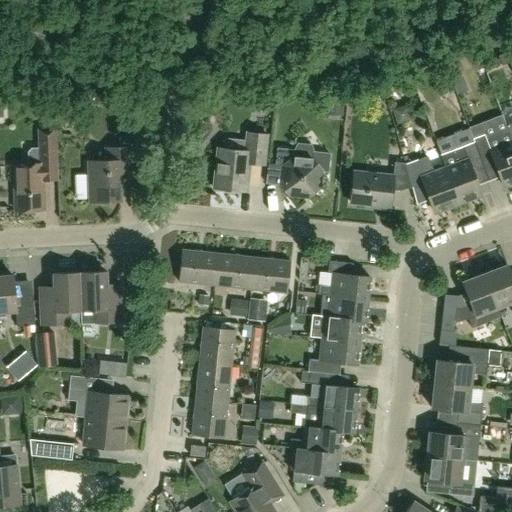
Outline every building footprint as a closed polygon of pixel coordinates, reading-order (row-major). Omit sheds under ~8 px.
[(57,180),(56,157),(55,129),(54,129),(53,117),(41,118),(41,130),(39,130),(39,149),(32,149),(29,152),(29,164),(13,165),(15,210),(44,209),(43,181),(57,180)] [(511,143),(511,142),(506,128),(485,137),(484,134),(472,139),(473,142),(483,168),(495,164),(503,187),(511,183),(511,143)] [(246,152),(217,149),(213,188),(245,191),(248,163),(263,164),(266,134),(248,132),(246,152)] [(480,196),(472,173),(483,168),(473,142),(449,152),(440,155),(458,204),(480,196)] [(131,187),(130,168),(130,148),(112,149),(112,162),(88,163),(90,201),(120,199),(119,188),(131,187)] [(318,189),(321,169),(327,170),(329,153),(278,148),(276,164),(282,165),(280,185),(289,196),(309,198),(318,189)] [(458,204),(440,155),(439,156),(443,168),(432,172),(425,156),(405,164),(413,188),(416,195),(425,191),(433,213),(458,204)] [(413,188),(405,164),(394,163),(393,177),(353,173),(349,202),(389,207),(391,191),(399,192),(413,188)] [(214,285),(217,253),(181,249),(178,281),(214,285)] [(250,289),(254,257),(217,253),(214,285),(250,289)] [(290,261),(254,257),(250,289),(286,293),(290,261)] [(368,277),(351,275),(352,263),(329,261),(328,272),(332,273),(331,285),(320,283),(319,294),(330,295),(366,299),(368,277)] [(511,274),(511,275),(506,264),(482,274),(498,318),(501,317),(497,307),(510,302),(511,307),(511,274)] [(81,324),(79,272),(53,273),(54,286),(40,287),(41,325),(69,324),(69,311),(80,310),(81,324)] [(120,323),(119,295),(119,284),(105,284),(104,272),(79,272),(81,324),(92,324),(120,323)] [(498,318),(482,274),(462,282),(466,292),(456,296),(444,295),(440,331),(453,332),(454,321),(459,322),(468,318),(471,328),(498,318)] [(12,276),(0,277),(0,311),(15,310),(16,326),(35,325),(33,301),(14,302),(12,276)] [(364,321),(366,299),(330,295),(328,316),(348,318),(348,319),(352,319),(364,321)] [(364,321),(352,319),(348,319),(348,318),(328,316),(324,316),(323,330),(312,329),(310,338),(322,339),(358,343),(360,320),(364,321)] [(290,317),(269,328),(268,332),(289,334),(290,317)] [(202,327),(199,363),(231,366),(234,330),(202,327)] [(356,364),(358,343),(322,339),(320,360),(308,359),(307,371),(302,370),(302,371),(348,376),(339,374),(340,362),(356,364)] [(485,374),(486,365),(499,366),(500,351),(488,350),(464,347),(462,363),(436,360),(434,382),(469,386),(471,373),(485,374)] [(227,402),(231,366),(199,363),(195,399),(227,402)] [(357,388),(346,387),(348,376),(302,371),(300,382),(311,383),(310,396),(292,395),(291,405),(354,411),(357,388)] [(127,395),(96,392),(98,378),(70,375),(67,400),(77,401),(77,404),(87,405),(86,416),(125,421),(127,395)] [(467,403),(469,386),(434,382),(431,408),(457,410),(456,421),(480,424),(482,405),(467,403)] [(8,401),(9,414),(27,412),(25,399),(8,401)] [(223,438),(227,402),(195,399),(192,435),(223,438)] [(352,432),(354,411),(291,405),(290,414),(304,415),(303,427),(316,428),(340,431),(352,432)] [(122,449),(125,421),(86,416),(83,445),(122,449)] [(478,446),(480,424),(456,421),(455,434),(428,431),(426,457),(461,461),(463,445),(478,446)] [(338,452),(340,431),(316,428),(303,427),(302,440),(289,439),(289,448),(291,448),(338,452)] [(29,439),(31,455),(71,459),(73,444),(29,439)] [(203,457),(204,446),(190,445),(189,455),(203,457)] [(336,475),(338,452),(291,448),(289,470),(292,470),(291,482),(294,482),(293,486),(298,494),(306,490),(306,483),(323,485),(324,473),(336,475)] [(459,483),(461,461),(426,457),(424,480),(450,482),(449,494),(471,497),(472,497),(474,484),(459,483)] [(211,461),(198,469),(211,487),(223,479),(211,461)] [(282,497),(273,482),(260,462),(242,473),(242,474),(233,483),(231,487),(231,491),(232,495),(234,498),(229,501),(235,511),(273,511),(269,505),(282,497)] [(0,505),(19,503),(15,464),(0,465),(0,505)] [(215,511),(207,498),(188,509),(190,511),(215,511)] [(427,511),(412,502),(405,511),(427,511)]
